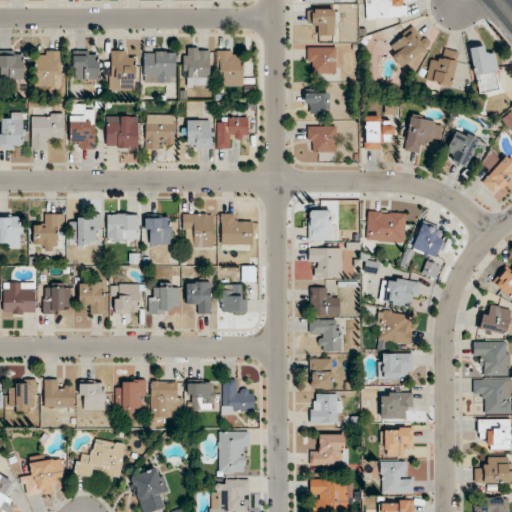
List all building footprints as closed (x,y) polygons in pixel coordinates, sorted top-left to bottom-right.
[(406,18),(405,0),(365,0),(366,19),(406,18)] [(316,35),(336,35),(336,10),(306,10),(306,24),(316,24),(316,35)] [(403,68),(428,43),(412,26),(387,52),(403,68)] [(495,53),(485,55),(484,46),(471,48),(476,94),(499,91),(495,53)] [(336,74),(336,47),(307,47),(307,67),(315,67),(315,74),(336,74)] [(183,48),(183,80),(210,80),(210,48),(183,48)] [(459,52),(444,49),(441,59),(432,57),(426,81),(450,87),(459,52)] [(243,87),(243,59),(233,59),(233,50),(216,50),(216,76),(224,76),(224,87),(243,87)] [(24,51),(0,51),(0,79),(24,80),(24,51)] [(62,51),(35,51),(35,90),(62,90),(62,51)] [(72,80),(98,80),(98,51),(72,51),(72,80)] [(131,58),(131,51),(109,51),(109,91),(135,91),(135,58),(131,58)] [(175,83),(175,51),(143,51),(143,83),(175,83)] [(304,105),(310,105),(310,114),(328,114),(328,90),(304,90),(304,105)] [(95,150),(95,104),(69,104),(69,142),(76,142),(76,150),(95,150)] [(24,113),(7,113),(7,121),(0,121),(0,148),(24,149),(24,113)] [(65,114),(31,114),(31,150),(43,150),(43,141),(65,141),(65,114)] [(145,149),(174,149),(174,115),(145,115),(145,149)] [(137,116),(106,116),(106,148),(137,148),(137,116)] [(404,150),(424,154),(426,143),(438,146),(442,122),(410,116),(404,150)] [(216,149),(227,149),(227,138),(247,138),(247,117),(216,117),(216,149)] [(364,149),(383,149),(383,142),(392,142),(392,117),(364,117),(364,149)] [(186,149),(211,149),(211,120),(186,120),(186,149)] [(307,126),(307,146),(316,146),(316,153),(336,153),(336,126),(307,126)] [(443,157),(466,168),(479,140),(457,129),(443,157)] [(481,183),(499,197),(506,188),(511,193),(511,192),(511,162),(504,156),(501,160),(492,152),(482,164),(491,171),(481,183)] [(308,210),(308,240),(330,240),(330,210),(308,210)] [(366,241),(404,244),(405,213),(368,211),(366,241)] [(33,224),(33,247),(54,247),(54,236),(63,236),(63,214),(43,214),(43,224),(33,224)] [(106,242),(138,242),(138,214),(106,214),(106,242)] [(213,214),(182,214),(182,237),(191,237),(191,247),(213,247),(213,214)] [(252,224),(241,224),(241,214),(220,214),(220,245),(252,245),(252,224)] [(91,245),(92,235),(101,236),(101,217),(70,216),(69,244),(91,245)] [(0,217),(0,238),(2,239),(2,248),(20,248),(20,217),(0,217)] [(170,217),(145,217),(145,245),(170,245),(170,217)] [(444,228),(419,224),(414,253),(438,257),(444,228)] [(309,249),(309,278),(340,278),(340,249),(309,249)] [(421,274),(435,279),(440,266),(426,261),(421,274)] [(220,284),(220,313),(245,313),(245,282),(254,282),(254,269),(243,269),(243,284),(220,284)] [(381,305),(408,306),(408,300),(418,301),(419,281),(382,279),(381,305)] [(210,282),(186,282),(186,303),(197,303),(197,315),(210,315),(210,282)] [(35,313),(35,283),(2,283),(2,313),(35,313)] [(89,314),(102,314),(102,283),(79,283),(79,304),(90,304),(89,314)] [(148,315),(169,315),(169,305),(178,305),(178,284),(157,284),(157,290),(148,290),(148,315)] [(43,315),(62,315),(62,306),(70,306),(70,285),(43,285),(43,315)] [(114,313),(139,313),(139,285),(114,285),(114,313)] [(310,315),(339,315),(339,297),(329,297),(329,288),(310,288),(310,315)] [(479,328),(505,336),(511,311),(486,304),(479,328)] [(411,345),(411,313),(379,312),(379,345),(411,345)] [(319,331),(319,351),(339,351),(339,320),(309,320),(309,331),(319,331)] [(509,376),(509,342),(473,342),(473,354),(483,354),(483,376),(509,376)] [(411,379),(411,354),(379,354),(379,379),(411,379)] [(331,359),(309,359),(309,390),(331,390),(331,359)] [(123,390),(115,390),(115,412),(144,412),(144,379),(123,379),(123,390)] [(511,415),(511,379),(473,379),(473,394),(484,394),(484,415),(511,415)] [(8,390),(8,410),(34,410),(34,380),(16,380),(16,390),(8,390)] [(63,380),(44,380),(44,409),(74,409),(74,388),(63,388),(63,380)] [(254,415),(254,390),(233,390),(233,380),(221,380),(221,415),(254,415)] [(214,411),(214,381),(186,381),(186,411),(214,411)] [(104,410),(104,382),(79,382),(79,410),(104,410)] [(150,418),(181,418),(181,382),(150,382),(150,418)] [(411,392),(381,392),(381,417),(411,417),(411,392)] [(337,394),(314,394),(314,401),(310,401),(310,424),(337,424),(337,394)] [(511,419),(478,419),(478,451),(511,451),(511,419)] [(412,428),(381,428),(381,457),(402,457),(402,447),(412,447),(412,428)] [(218,474),(248,474),(248,431),(218,431),(218,474)] [(346,435),(320,435),(320,447),(312,447),(312,465),(346,465),(346,435)] [(125,444),(93,439),(91,452),(79,450),(75,475),(97,479),(97,480),(119,483),(125,444)] [(50,455),(29,458),(34,494),(55,491),(54,480),(63,479),(61,460),(51,461),(50,455)] [(511,483),(511,458),(484,458),(484,467),(474,467),(474,483),(511,483)] [(412,494),(412,472),(404,472),(404,462),(381,462),(381,494),(412,494)] [(129,477),(141,511),(155,511),(164,509),(160,499),(169,495),(158,467),(129,477)] [(14,481),(0,473),(0,511),(8,511),(13,503),(5,499),(14,481)] [(248,511),(248,480),(226,480),(226,488),(208,488),(208,511),(248,511)] [(348,511),(348,480),(310,480),(310,511),(348,511)] [(508,511),(508,498),(474,498),(474,511),(508,511)] [(411,511),(411,501),(381,501),(381,511),(411,511)]
